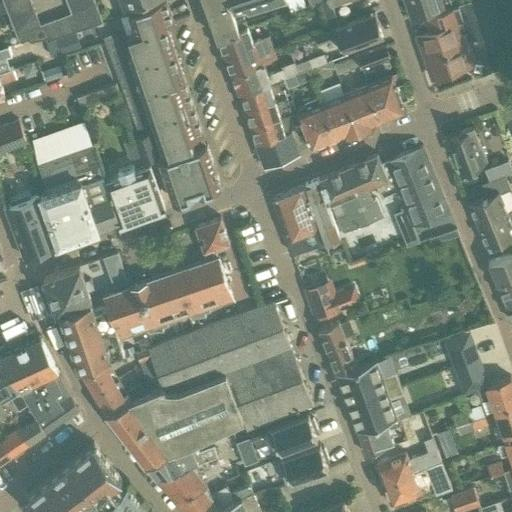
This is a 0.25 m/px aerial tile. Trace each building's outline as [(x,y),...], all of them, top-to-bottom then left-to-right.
[(30,0),(17,0),(5,5),(10,19),(34,10),(30,0)] [(67,0),(71,11),(72,12),(95,3),(96,2),(95,0),(67,0)] [(174,20),(166,0),(160,0),(130,10),(137,31),(130,33),(171,155),(164,157),(178,198),(222,183),(208,142),(203,144),(199,134),(204,132),(167,22),(174,20)] [(205,0),(219,37),(240,29),(239,27),(247,24),(245,19),(237,22),(233,11),(246,7),(248,12),(287,0),(205,0)] [(309,0),(311,3),(319,0),(320,0),(328,22),(338,18),(333,3),(340,0),(309,0)] [(406,0),(412,15),(443,3),(442,0),(406,0)] [(102,21),(95,3),(72,12),(71,11),(55,17),(62,35),(102,21)] [(433,75),(471,62),(452,6),(426,15),(430,29),(418,33),(433,75)] [(34,10),(10,19),(16,33),(40,24),(39,23),(34,10)] [(375,11),(366,14),(317,33),(321,42),(341,34),(347,49),(384,35),(375,11)] [(40,24),(16,33),(19,42),(29,39),(30,41),(55,37),(62,35),(55,17),(39,23),(40,24)] [(240,29),(219,37),(232,73),(260,62),(261,63),(264,61),(277,56),(268,34),(253,40),(248,24),(247,24),(239,27),(240,29)] [(106,41),(118,37),(116,31),(104,35),(106,41)] [(108,47),(120,42),(118,37),(106,41),(108,47)] [(110,52),(122,48),(120,42),(108,47),(110,52)] [(362,65),(391,54),(387,43),(358,54),(361,62),(361,61),(362,65)] [(0,73),(15,68),(14,66),(0,71),(0,58),(13,54),(9,45),(0,47),(0,73)] [(112,58),(124,54),(122,48),(110,52),(112,58)] [(114,64),(126,60),(124,54),(112,58),(114,64)] [(295,59),(300,70),(313,65),(309,54),(295,59)] [(338,70),(361,62),(358,54),(335,62),(338,70)] [(239,92),(271,80),(300,70),(295,59),(282,64),(283,66),(269,72),(264,61),(261,63),(260,62),(232,73),(239,92)] [(116,70),(128,66),(126,60),(114,64),(116,70)] [(118,76),(130,72),(128,66),(116,70),(118,76)] [(0,96),(6,95),(1,82),(18,76),(15,68),(0,73),(0,96)] [(120,82),(132,78),(130,72),(118,76),(120,82)] [(367,82),(382,117),(407,107),(401,93),(407,91),(402,80),(397,82),(393,72),(367,82)] [(122,88),(134,84),(132,78),(120,82),(122,88)] [(271,80),(239,92),(245,110),(277,98),(271,80)] [(382,117),(367,82),(346,91),(360,128),(376,122),(375,120),(382,117)] [(124,94),(136,90),(134,84),(122,88),(124,94)] [(126,100),(138,95),(136,90),(124,94),(126,100)] [(360,128),(346,91),(323,100),(337,136),(345,133),(345,134),(360,128)] [(128,105),(140,101),(138,95),(126,100),(128,105)] [(277,98),(245,110),(250,126),(282,114),(277,98)] [(337,136),(323,100),(298,110),(302,120),(297,123),(301,133),(306,131),(312,145),(337,136)] [(128,105),(130,111),(142,107),(140,101),(128,105)] [(130,111),(132,117),(144,113),(142,107),(130,111)] [(132,117),(134,123),(146,119),(144,113),(132,117)] [(282,114),(250,126),(256,143),(287,131),(282,114)] [(0,151),(28,141),(19,118),(0,125),(0,151)] [(136,129),(148,125),(146,119),(134,123),(136,129)] [(461,168),(485,159),(481,147),(481,144),(473,124),(447,134),(461,168)] [(287,131),(256,143),(265,165),(301,151),(292,129),(287,131)] [(144,159),(160,154),(151,131),(136,137),(144,159)] [(400,191),(436,176),(423,143),(387,158),(398,188),(400,191)] [(40,193),(58,243),(121,220),(106,178),(104,173),(103,173),(93,145),(39,165),(48,190),(40,193)] [(348,164),(371,217),(382,213),(376,196),(372,198),(367,184),(377,180),(383,194),(398,188),(387,158),(381,161),(377,151),(348,164)] [(490,179),(505,172),(511,169),(511,166),(508,157),(485,167),(490,179)] [(106,178),(121,220),(139,214),(139,215),(148,211),(148,210),(166,204),(151,162),(136,168),(134,163),(123,167),(125,172),(106,178)] [(318,177),(328,201),(332,199),(344,228),(371,217),(348,164),(318,177)] [(505,172),(490,179),(482,182),(487,195),(470,202),(479,223),(509,211),(500,191),(511,186),(505,172)] [(436,176),(400,191),(405,205),(401,207),(406,223),(450,209),(444,195),(436,176)] [(328,201),(318,177),(296,186),(311,225),(318,223),(326,243),(341,238),(333,217),(334,217),(328,201)] [(311,225),(296,186),(273,195),(287,236),(286,236),(293,252),(309,246),(301,229),(311,225)] [(58,243),(40,193),(6,205),(25,256),(58,243)] [(511,219),(509,211),(479,223),(487,241),(504,234),(509,247),(511,245),(511,219)] [(207,258),(218,254),(216,246),(231,241),(222,215),(195,224),(207,258)] [(497,280),(511,274),(511,250),(489,260),(497,280)] [(218,254),(207,258),(92,298),(92,299),(61,309),(81,365),(81,366),(108,356),(125,350),(120,335),(147,326),(148,330),(164,329),(163,325),(169,323),(167,319),(189,312),(191,316),(206,314),(205,311),(211,309),(210,305),(233,296),(219,254),(218,254)] [(92,299),(92,298),(89,290),(95,288),(91,278),(86,280),(80,264),(44,276),(56,311),(61,309),(92,299)] [(117,284),(129,280),(124,268),(112,273),(117,284)] [(511,274),(497,280),(506,300),(511,297),(511,274)] [(330,295),(326,281),(307,288),(317,317),(344,308),(338,293),(330,295)] [(195,439),(243,417),(247,426),(314,400),(274,298),(137,351),(149,382),(161,377),(164,384),(147,392),(142,381),(125,392),(110,368),(113,365),(108,356),(81,366),(109,410),(146,459),(174,448),(175,449),(195,439)] [(337,370),(357,364),(338,318),(319,326),(337,370)] [(31,407),(41,401),(67,384),(42,336),(1,356),(20,387),(19,388),(30,406),(31,407)] [(473,340),(449,349),(454,365),(479,356),(473,340)] [(0,356),(0,397),(1,399),(11,393),(21,411),(30,406),(19,388),(20,387),(1,356),(0,356)] [(479,356),(454,365),(460,380),(484,371),(479,356)] [(377,358),(363,362),(357,364),(337,370),(347,399),(400,382),(396,371),(383,375),(377,358)] [(496,409),(511,403),(511,374),(480,385),(485,398),(491,396),(496,409)] [(398,416),(391,397),(404,393),(400,382),(347,399),(358,428),(387,419),(398,416)] [(45,431),(79,408),(67,386),(32,408),(35,414),(34,414),(36,416),(36,415),(45,431)] [(511,403),(496,409),(501,422),(493,424),(498,437),(511,431),(511,403)] [(455,423),(483,413),(480,404),(452,414),(455,423)] [(309,417),(307,412),(266,428),(275,452),(316,435),(314,430),(318,428),(313,415),(309,417)] [(483,413),(455,423),(459,434),(487,424),(483,413)] [(387,419),(358,428),(366,451),(395,441),(387,419)] [(29,443),(20,427),(1,440),(12,454),(29,443)] [(384,482),(443,459),(433,434),(424,437),(429,449),(409,456),(406,450),(376,461),(384,482)] [(249,435),(236,440),(245,463),(258,458),(249,435)] [(511,454),(511,436),(498,442),(502,453),(510,450),(511,454)] [(147,460),(146,461),(159,477),(160,476),(204,458),(205,459),(217,453),(217,452),(213,444),(200,450),(195,439),(175,449),(174,448),(146,459),(147,460)] [(0,463),(12,454),(1,440),(0,440),(0,463)] [(150,511),(128,483),(122,488),(116,480),(122,476),(95,441),(27,495),(40,511),(150,511)] [(292,479),(328,467),(326,461),(330,459),(325,447),(321,449),(318,443),(283,457),(278,459),(286,481),(292,479)] [(204,458),(160,476),(177,498),(207,483),(219,477),(214,467),(211,469),(205,459),(204,458)] [(443,459),(384,482),(392,501),(422,489),(420,483),(432,479),(437,492),(453,485),(443,459)] [(503,470),(500,459),(487,463),(491,474),(503,470)] [(207,483),(177,498),(187,511),(200,511),(218,503),(219,504),(229,498),(231,498),(234,496),(228,483),(212,491),(207,483)] [(236,498),(253,491),(249,483),(232,490),(234,496),(236,498)] [(457,508),(473,502),(480,500),(474,484),(451,492),(457,508)] [(236,498),(230,501),(229,498),(219,504),(218,503),(200,511),(261,511),(253,491),(236,498)] [(350,511),(344,495),(301,511),(350,511)] [(505,511),(500,497),(482,504),(484,511),(505,511)] [(473,502),(457,508),(458,511),(484,511),(482,504),(481,502),(474,504),(473,502)]
